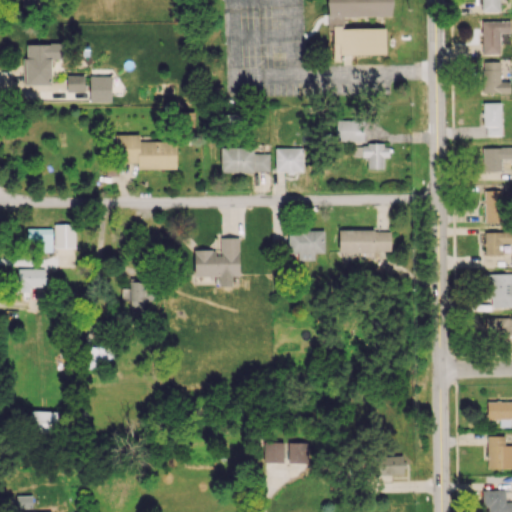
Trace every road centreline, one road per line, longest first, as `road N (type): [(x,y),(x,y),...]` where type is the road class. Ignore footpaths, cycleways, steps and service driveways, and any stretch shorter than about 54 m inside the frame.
road 1 (tertiary): [(435,0),(430,202),(439,511)]
road 2 (residential): [(430,202),(0,203)]
